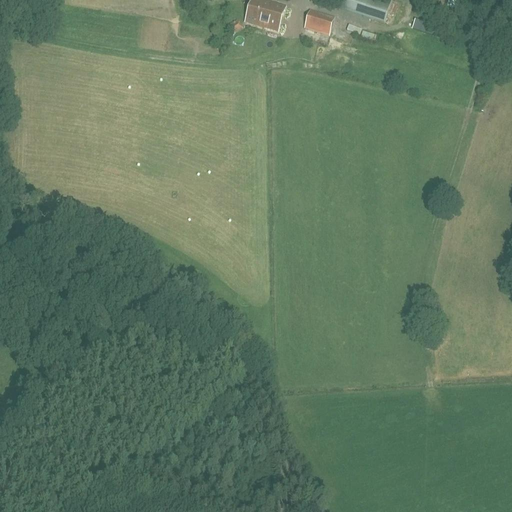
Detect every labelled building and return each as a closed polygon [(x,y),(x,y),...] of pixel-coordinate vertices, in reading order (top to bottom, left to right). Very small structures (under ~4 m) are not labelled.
[(263,2),(255,0),(253,0),(247,25),(278,33),(285,8),(263,2)] [(338,0),(342,1),(339,9),(385,24),(392,2),(387,0),(338,0)] [(306,29),(330,37),(335,20),(311,12),(306,29)] [(230,26),(233,33),(242,29),(240,22),(230,26)] [(436,29),(415,22),(412,30),(434,37),(436,29)]
